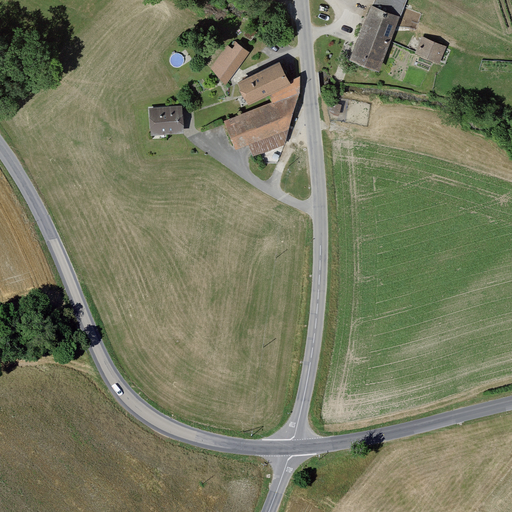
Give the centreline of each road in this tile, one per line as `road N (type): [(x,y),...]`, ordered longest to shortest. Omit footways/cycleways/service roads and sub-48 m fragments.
road 1 (tertiary): [(0,146),(118,390),(186,435),(290,448)]
road 2 (tertiary): [(301,0),(320,250),(311,355),(290,448)]
road 3 (tertiary): [(290,448),(400,432),(511,403)]
